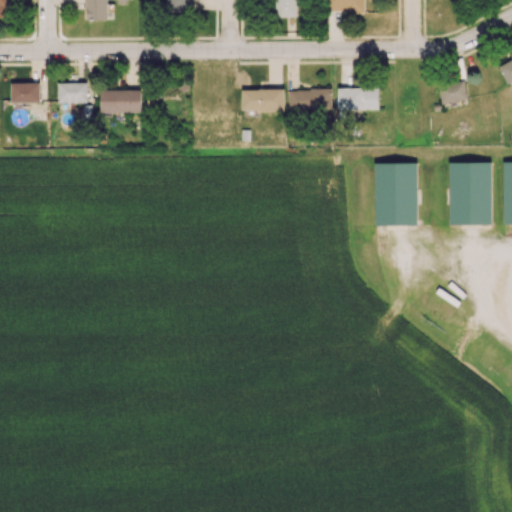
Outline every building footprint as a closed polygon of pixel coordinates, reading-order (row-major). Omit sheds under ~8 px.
[(84,0),(85,18),(107,19),(107,0),(84,0)] [(167,0),(167,10),(188,10),(188,0),(167,0)] [(296,16),(295,0),(274,0),(274,16),(296,16)] [(363,11),(363,0),(327,0),(327,11),(363,11)] [(507,83),(511,80),(511,58),(498,66),(507,83)] [(467,100),(464,81),(438,84),(441,103),(467,100)] [(10,82),(11,102),(40,101),(39,82),(10,82)] [(87,82),(57,82),(57,102),(87,102),(87,82)] [(337,88),(337,109),(378,109),(377,87),(337,88)] [(242,88),(241,110),(283,111),(284,89),(242,88)] [(331,88),(289,89),(289,110),(331,109),(331,88)] [(140,89),(100,89),(100,112),(141,112),(140,89)] [(502,224),(511,223),(511,160),(502,161),(502,224)] [(491,223),(490,161),(448,162),(449,224),(491,223)] [(416,162),(373,163),(375,225),(417,224),(416,162)]
